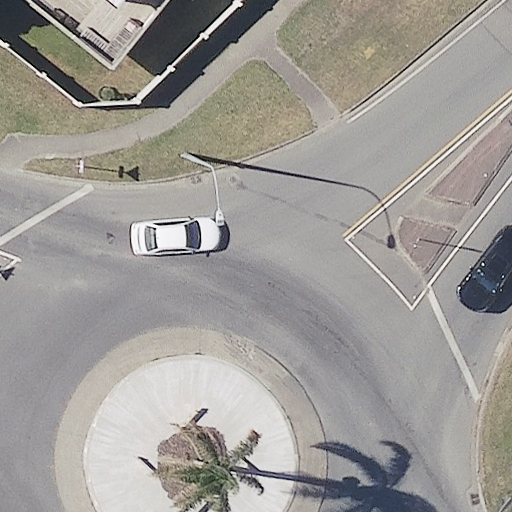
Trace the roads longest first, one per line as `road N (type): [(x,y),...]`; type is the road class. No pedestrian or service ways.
road 1 (trunk): [(31,346),(85,295),(167,262),(230,264),(284,280),(328,317)]
road 2 (tertiary): [(328,317),(511,139)]
road 3 (trunk): [(328,317),(363,373),(379,430),(377,511)]
road 4 (trunk): [(10,511),(2,451),(31,346)]
